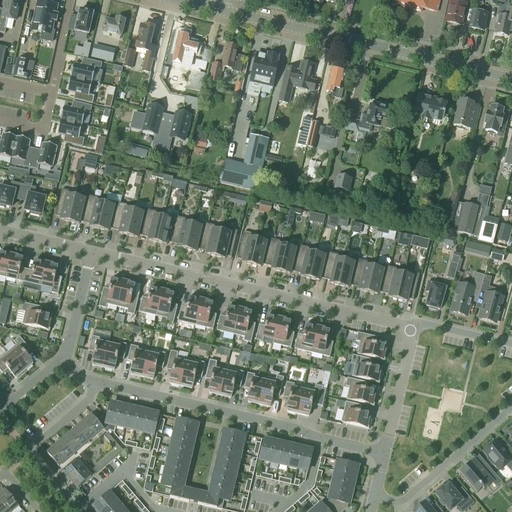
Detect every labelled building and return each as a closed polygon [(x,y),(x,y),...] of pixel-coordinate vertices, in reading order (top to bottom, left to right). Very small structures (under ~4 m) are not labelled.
[(15,22),(20,0),(5,0),(3,11),(0,10),(0,33),(5,35),(8,20),(15,22)] [(395,0),(394,7),(412,12),(412,10),(417,11),(417,9),(435,13),(438,0),(395,0)] [(445,23),(461,27),(466,5),(451,1),(445,23)] [(36,27),(34,33),(41,34),(48,4),(37,2),(32,26),(36,27)] [(41,34),(39,41),(52,43),(54,32),(52,32),(54,22),(56,23),(58,15),(56,15),(58,6),(48,4),(41,34)] [(71,13),(68,27),(89,32),(94,10),(80,7),(78,14),(71,13)] [(499,15),(494,34),(508,37),(509,32),(511,32),(511,9),(506,8),(504,17),(499,15)] [(483,32),(487,14),(485,14),(485,12),(482,11),(481,13),(473,11),(469,28),(483,32)] [(102,34),(121,39),(125,21),(116,19),(115,23),(105,20),(102,34)] [(155,49),(150,47),(154,30),(152,28),(148,27),(145,28),(141,27),(135,51),(146,53),(141,73),(150,75),(150,74),(149,74),(155,49)] [(184,60),(189,40),(187,40),(188,37),(180,35),(174,58),(184,60)] [(184,60),(182,70),(192,72),(199,74),(200,71),(205,72),(207,64),(201,63),(192,61),(193,56),(195,56),(198,47),(197,47),(198,44),(196,42),(189,40),(184,60)] [(244,58),(236,56),(238,48),(226,45),(225,49),(224,49),(220,66),(213,64),(209,81),(218,84),(221,72),(222,73),(224,68),(232,70),(231,72),(240,74),(244,58)] [(101,48),(95,47),(92,58),(98,60),(101,48)] [(114,52),(108,50),(105,62),(112,63),(114,52)] [(135,53),(127,51),(123,67),(131,69),(135,53)] [(267,56),(257,54),(249,88),(260,90),(268,55),(267,56)] [(278,58),(268,55),(260,90),(260,91),(261,89),(271,91),(278,64),(277,64),(278,58)] [(74,65),(70,79),(92,84),(95,72),(100,73),(102,64),(83,60),(81,67),(74,65)] [(17,62),(13,78),(25,81),(28,65),(17,62)] [(286,68),(278,103),(289,106),(293,89),(309,92),(313,93),(315,83),(309,81),(313,66),(301,63),(299,71),(298,73),(297,74),(295,73),(296,71),(286,68)] [(344,73),(331,70),(326,93),(332,95),(331,98),(339,100),(339,101),(341,101),(343,90),(341,89),(344,73)] [(199,74),(192,72),(189,90),(201,92),(204,75),(199,74)] [(70,79),(67,93),(75,94),(73,101),(92,105),(94,97),(89,96),(91,87),(92,84),(70,79)] [(418,98),(414,114),(420,116),(420,119),(431,122),(431,121),(442,123),(446,105),(444,104),(443,102),(440,101),(438,103),(418,98)] [(193,99),(191,110),(197,112),(199,101),(193,99)] [(454,115),(456,115),(453,127),(467,130),(473,131),(479,108),(473,107),(474,105),(470,104),(470,102),(464,101),(463,102),(460,101),(459,103),(457,103),(454,115)] [(64,108),(60,122),(82,127),(85,114),(90,115),(92,107),(73,103),(71,110),(64,108)] [(152,148),(160,150),(166,125),(160,123),(163,111),(155,109),(155,108),(150,106),(149,108),(148,107),(146,117),(134,114),(131,129),(156,135),(152,148)] [(367,128),(371,129),(372,126),(379,128),(378,130),(387,132),(388,128),(389,122),(390,122),(392,110),(370,106),(368,116),(361,115),(359,123),(348,120),(345,132),(358,134),(358,132),(366,134),(367,128)] [(504,135),(509,113),(503,112),(503,111),(501,110),(501,109),(500,109),(495,107),(495,108),(494,107),(494,109),(491,108),(490,114),(488,114),(485,125),(487,126),(485,132),(488,133),(488,134),(489,134),(489,135),(493,136),(493,135),(495,136),(495,135),(497,135),(498,133),(504,135)] [(173,126),(166,125),(160,150),(168,152),(171,139),(184,142),(186,132),(188,133),(190,124),(188,124),(190,117),(176,114),(173,126)] [(60,122),(57,135),(65,137),(63,144),(70,145),(82,148),(84,140),(79,139),(82,127),(60,122)] [(305,148),(314,150),(320,125),(311,123),(305,148)] [(0,142),(0,157),(11,160),(16,138),(2,135),(0,142)] [(268,141),(250,137),(243,166),(261,170),(263,163),(265,155),(268,141)] [(16,138),(11,160),(23,163),(22,168),(30,170),(35,150),(28,149),(30,141),(16,138)] [(35,150),(30,170),(37,171),(39,166),(51,169),(56,148),(42,144),(40,152),(35,150)] [(206,149),(195,147),(193,153),(205,155),(206,149)] [(265,155),(263,163),(281,166),(282,159),(265,155)] [(97,159),(87,157),(85,164),(95,166),(97,159)] [(261,170),(243,166),(225,162),(219,184),(256,193),(261,170)] [(52,182),(58,184),(60,174),(55,172),(52,182)] [(338,177),(335,189),(348,192),(351,181),(338,177)] [(20,199),(23,186),(10,183),(9,191),(0,188),(0,208),(3,209),(4,207),(10,209),(13,197),(19,199),(19,201),(20,199)] [(35,189),(23,186),(20,199),(26,200),(24,212),(30,213),(30,215),(39,217),(39,215),(40,216),(42,210),(44,210),(46,201),(44,201),(44,199),(33,197),(35,189)] [(61,218),(60,221),(63,222),(69,223),(76,194),(61,190),(55,217),(61,218)] [(79,222),(84,224),(91,197),(76,194),(69,223),(75,225),(75,224),(78,225),(79,222)] [(457,204),(450,233),(456,234),(455,236),(466,239),(472,240),(473,238),(478,239),(483,219),(484,219),(486,211),(485,211),(487,202),(488,198),(480,196),(479,200),(477,209),(457,204)] [(92,229),(98,230),(105,201),(91,197),(84,224),(90,225),(89,228),(92,228),(92,229)] [(108,229),(114,231),(120,204),(105,201),(98,230),(105,232),(105,231),(108,232),(108,229)] [(122,236),(128,237),(134,208),(120,204),(114,231),(119,232),(118,235),(122,235),(122,236)] [(138,236),(143,238),(149,211),(134,208),(128,237),(134,238),(137,239),(138,236)] [(151,243),(157,244),(164,215),(149,211),(143,238),(148,239),(148,242),(151,242),(151,243)] [(167,243),(172,244),(178,218),(164,215),(157,244),(163,245),(166,246),(167,243)] [(340,217),(339,221),(339,222),(338,222),(337,227),(338,227),(347,229),(349,219),(340,217)] [(180,249),(186,251),(193,222),(178,218),(172,244),(178,246),(177,248),(180,249)] [(329,219),(327,227),(337,229),(337,227),(338,222),(339,221),(333,220),(329,219)] [(478,239),(477,243),(493,246),(499,223),(490,220),(484,219),(483,219),(478,239)] [(196,250),(201,251),(207,225),(193,222),(186,251),(192,252),(195,253),(196,250)] [(209,256),(215,258),(222,228),(207,225),(201,251),(207,253),(206,255),(209,256)] [(511,228),(499,225),(495,240),(507,243),(511,228)] [(237,232),(222,228),(215,258),(221,259),(225,260),(225,257),(231,258),(237,232)] [(243,261),(242,264),(245,265),(251,266),(258,237),(243,234),(237,260),(243,261)] [(411,241),(412,237),(398,234),(396,244),(398,244),(397,245),(408,248),(408,247),(410,247),(411,241)] [(261,266),(266,267),(273,241),(258,237),(251,266),(257,268),(260,268),(261,266)] [(418,238),(412,237),(411,241),(410,247),(427,251),(429,241),(418,238)] [(274,272),(280,273),(287,244),(273,241),(266,267),(272,268),(271,271),(274,271),(274,272)] [(290,272),(296,274),(302,247),(287,244),(280,273),(287,275),(287,274),(290,275),(290,272)] [(304,279),(310,280),(316,251),(302,247),(296,274),(301,275),(300,278),(304,278),(304,279)] [(490,260),(502,264),(505,254),(492,250),(490,260)] [(320,279),(325,281),(331,254),(316,251),(310,280),(316,282),(316,281),(319,282),(320,279)] [(0,253),(0,254),(0,277),(6,279),(7,275),(12,254),(2,252),(1,252),(0,253)] [(7,275),(6,279),(24,283),(27,271),(20,269),(21,264),(22,261),(23,258),(23,257),(22,257),(22,256),(12,254),(7,275)] [(333,286),(339,287),(346,258),(331,254),(325,281),(330,282),(330,285),(333,285),(333,286)] [(460,258),(453,256),(451,263),(458,265),(460,258)] [(349,286),(354,288),(360,261),(346,258),(339,287),(345,288),(348,289),(349,286)] [(35,261),(35,264),(34,268),(34,267),(33,272),(27,271),(24,283),(41,288),(47,262),(37,260),(36,260),(35,261)] [(362,292),(368,294),(375,265),(360,261),(354,288),(360,289),(359,292),(362,292)] [(57,269),(58,266),(58,265),(57,265),(47,262),(41,288),(51,290),(50,294),(58,296),(62,279),(55,277),(56,273),(57,269)] [(450,263),(446,278),(454,281),(458,265),(451,263),(450,263)] [(378,293),(383,294),(389,268),(375,265),(368,294),(374,295),(377,296),(378,293)] [(391,299),(397,301),(404,272),(389,268),(383,294),(389,296),(388,298),(391,299)] [(419,275),(404,272),(397,301),(403,302),(404,302),(407,303),(407,300),(413,301),(419,275)] [(466,317),(470,302),(477,304),(485,278),(474,275),(470,289),(459,286),(457,290),(456,290),(454,297),(455,298),(451,313),(466,317)] [(491,279),(485,278),(477,304),(477,305),(483,307),(480,320),(495,324),(496,318),(498,318),(500,311),(499,309),(502,299),(494,296),(495,291),(488,289),(491,279)] [(103,289),(99,308),(106,310),(107,306),(117,308),(124,281),(114,279),(113,279),(112,279),(112,280),(111,283),(112,283),(111,286),(109,291),(103,289)] [(134,283),(124,281),(117,308),(128,311),(127,315),(134,316),(139,297),(132,296),(133,291),(134,288),(135,285),(135,284),(134,284),(134,283)] [(430,294),(426,307),(429,308),(429,310),(436,312),(436,310),(439,311),(446,287),(433,283),(432,285),(428,284),(425,293),(430,294)] [(151,288),(151,289),(150,292),(151,292),(150,295),(148,300),(142,298),(138,313),(146,315),(147,310),(157,313),(162,290),(153,288),(152,288),(151,288)] [(173,293),(173,292),(162,290),(157,313),(156,317),(167,320),(166,324),(173,326),(177,307),(171,305),(172,300),(173,297),(174,294),(173,293)] [(190,298),(189,301),(189,304),(187,309),(181,307),(177,322),(195,327),(201,299),(192,297),(191,297),(190,298)] [(212,302),(211,302),(201,299),(195,327),(213,331),(216,316),(210,314),(211,310),(211,306),(212,306),(212,303),(212,302)] [(42,308),(23,304),(21,312),(25,313),(22,325),(45,331),(44,331),(49,332),(52,320),(52,319),(51,319),(48,318),(44,317),(40,316),(42,308)] [(229,307),(228,310),(228,314),(227,314),(226,318),(220,317),(216,332),(234,336),(240,308),(230,306),(229,306),(229,307)] [(251,311),(250,311),(240,308),(234,336),(244,338),(243,342),(251,344),(255,325),(249,324),(250,319),(250,316),(251,316),(251,312),(251,311)] [(268,316),(267,320),(266,323),(265,327),(259,326),(255,341),(262,343),(264,338),(273,340),(274,340),(279,318),(269,315),(268,316)] [(290,320),(289,320),(279,318),(274,340),(273,340),(272,345),(291,349),(294,334),(288,333),(289,328),(288,328),(289,325),(290,322),(290,321),(290,320)] [(307,325),(307,326),(306,329),(305,332),(304,337),(298,335),(294,350),(312,354),(318,327),(308,325),(307,325)] [(329,330),(328,329),(318,327),(312,354),(322,357),(329,359),(333,344),(326,342),(328,337),(327,337),(328,334),(329,331),(329,330)] [(192,334),(180,331),(179,337),(190,340),(192,334)] [(377,339),(358,334),(356,343),(360,344),(357,356),(380,361),(384,362),(387,351),(387,350),(387,349),(386,349),(383,348),(379,347),(375,346),(377,339)] [(33,364),(32,364),(30,362),(28,359),(25,355),(30,351),(19,338),(13,343),(16,346),(8,352),(25,372),(32,366),(33,365),(33,364)] [(93,367),(103,369),(109,342),(92,338),(88,353),(95,354),(93,359),(94,359),(93,362),(92,366),(92,367),(93,367)] [(114,371),(115,368),(116,364),(117,360),(124,361),(127,346),(120,345),(119,349),(109,347),(110,342),(109,342),(103,369),(113,372),(114,372),(114,371)] [(131,347),(127,362),(134,364),(132,368),(133,368),(132,372),(131,375),(131,376),(132,376),(142,379),(147,356),(148,351),(138,349),(131,347)] [(16,379),(17,379),(25,372),(8,352),(0,359),(0,372),(2,375),(7,370),(11,374),(13,376),(15,379),(16,379)] [(170,385),(171,386),(180,388),(187,361),(177,358),(178,354),(170,353),(166,371),(172,373),(171,378),(172,378),(171,381),(170,384),(170,385)] [(153,381),(153,380),(154,377),(155,374),(156,369),(162,371),(166,356),(159,354),(157,358),(147,356),(142,379),(152,381),(153,381)] [(381,371),(378,370),(378,371),(374,370),(370,369),(372,361),(353,357),(351,365),(355,366),(352,378),(375,383),(375,384),(379,385),(382,373),(382,372),(381,371)] [(192,390),(192,389),(193,386),(194,383),(195,378),(201,380),(205,365),(187,361),(180,388),(191,390),(192,390)] [(209,395),(210,395),(219,397),(226,370),(216,367),(217,364),(209,362),(205,381),(211,382),(210,387),(210,390),(209,390),(209,393),(209,394),(209,395)] [(231,399),(232,395),(232,392),(233,392),(234,387),(240,389),(244,374),(226,370),(219,397),(230,400),(230,399),(231,399)] [(248,404),(249,404),(258,406),(264,384),(253,381),(255,377),(247,375),(244,390),(250,391),(249,396),(249,399),(248,399),(248,402),(248,403),(248,404)] [(270,408),(271,405),(271,404),(271,401),(272,401),(273,397),(279,398),(284,379),(276,378),(275,381),(265,379),(264,384),(258,406),(269,409),(270,408)] [(374,408),(377,396),(377,395),(376,394),(372,393),(372,394),(368,393),(369,392),(364,392),(366,384),(347,379),(345,388),(349,389),(346,401),(370,406),(369,406),(374,408)] [(287,413),(288,413),(297,416),(304,388),(286,384),(283,399),(289,401),(288,405),(287,408),(287,412),(287,413)] [(309,417),(310,414),(309,414),(310,410),(310,411),(312,406),(318,407),(323,389),(315,387),(314,391),(304,388),(297,416),(307,418),(308,418),(309,417)] [(371,417),(370,417),(367,416),(363,416),(363,415),(359,414),(361,407),(346,403),(341,424),(364,429),(368,430),(371,419),(371,418),(371,417)] [(106,426),(103,429),(104,429),(107,433),(108,433),(110,431),(111,425),(116,426),(121,407),(111,405),(106,424),(106,426)] [(116,426),(125,428),(130,409),(121,407),(116,426)] [(125,428),(134,430),(139,411),(130,409),(125,428)] [(134,430),(144,433),(148,413),(139,411),(134,430)] [(158,416),(148,413),(144,433),(154,435),(158,416)] [(47,454),(59,467),(104,429),(92,415),(47,454)] [(178,421),(176,431),(195,435),(197,425),(160,416),(160,417),(178,421)] [(176,431),(174,440),(193,445),(195,435),(176,431)] [(225,432),(223,441),(242,446),(244,436),(225,432)] [(123,451),(121,448),(108,433),(107,433),(104,436),(117,450),(110,456),(110,455),(93,470),(96,474),(123,451)] [(174,440),(171,449),(191,454),(193,445),(174,440)] [(240,455),(242,446),(223,441),(221,451),(240,455)] [(260,460),(270,462),(274,443),(264,441),(260,460)] [(511,454),(510,457),(508,454),(507,455),(496,442),(484,453),(489,458),(487,460),(493,466),(494,465),(499,471),(505,466),(508,469),(511,465),(511,454)] [(270,462),(279,465),(284,445),(274,443),(270,462)] [(279,465),(288,467),(293,448),(284,445),(279,465)] [(288,467),(298,469),(302,450),(293,448),(288,467)] [(171,449),(169,459),(188,463),(191,454),(171,449)] [(298,469),(307,471),(312,453),(313,453),(313,452),(302,450),(298,469)] [(238,464),(240,455),(221,451),(218,460),(238,464)] [(338,463),(336,472),(355,477),(357,467),(320,458),(320,459),(321,459),(319,465),(324,466),(325,460),(338,463)] [(169,459),(167,468),(186,473),(188,463),(169,459)] [(218,460),(216,469),(235,474),(238,464),(218,460)] [(78,489),(92,477),(78,462),(76,464),(75,462),(68,468),(70,470),(65,474),(78,489)] [(476,463),(467,470),(465,469),(459,474),(477,494),(482,489),(484,491),(493,484),(496,488),(502,483),(488,467),(483,471),(476,463)] [(167,468),(165,477),(184,482),(186,473),(167,468)] [(216,469),(214,479),(233,483),(235,474),(216,469)] [(336,472),(334,482),(353,486),(355,477),(336,472)] [(184,482),(165,477),(162,487),(172,489),(182,491),(182,490),(184,482)] [(214,479),(212,488),(231,493),(233,483),(214,479)] [(334,482),(332,491),(351,495),(353,486),(334,482)] [(464,511),(474,504),(465,494),(460,499),(449,486),(443,490),(442,489),(436,494),(438,495),(436,496),(440,501),(438,502),(443,508),(445,506),(449,511),(450,511),(456,507),(458,509),(459,507),(463,511),(464,511)] [(212,488),(210,497),(209,497),(224,501),(229,502),(231,493),(212,488)] [(172,489),(170,498),(189,503),(191,493),(182,490),(182,491),(172,489)] [(2,496),(0,497),(0,500),(9,511),(14,511),(20,507),(5,490),(0,494),(2,496)] [(351,495),(332,491),(329,500),(348,505),(351,495)] [(93,505),(98,511),(103,511),(115,502),(109,494),(94,507),(93,505)] [(209,497),(210,497),(200,495),(198,505),(222,511),(224,501),(209,497)] [(0,511),(9,511),(0,500),(0,511)] [(329,501),(323,507),(322,507),(326,511),(344,511),(347,509),(348,505),(329,500),(329,501)] [(103,511),(118,511),(122,509),(115,502),(103,511)] [(414,511),(441,511),(440,510),(438,511),(432,511),(425,503),(414,511)]
